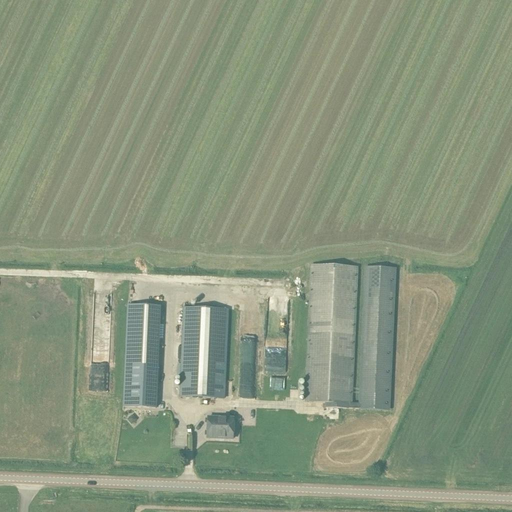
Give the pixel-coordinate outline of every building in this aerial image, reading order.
[(357,269),(311,267),(305,402),(325,403),(325,408),(389,410),(394,270),(365,269),(359,405),(351,404),(357,269)] [(128,306),(124,396),(140,397),(140,390),(142,390),(142,386),(157,387),(160,307),(128,306)] [(228,310),(184,308),(180,397),(224,399),(228,310)] [(285,372),(286,319),(266,319),(265,371),(285,372)] [(156,409),(157,387),(142,386),(142,390),(140,390),(140,397),(124,396),(123,407),(156,409)] [(234,419),(208,418),(207,438),(219,439),(219,438),(224,438),(224,439),(233,439),(234,419)]
